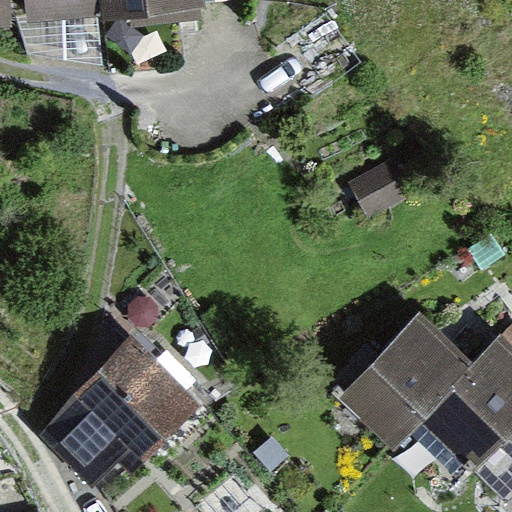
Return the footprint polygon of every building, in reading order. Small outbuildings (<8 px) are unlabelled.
[(16,0),(18,12),(101,4),(100,0),(16,0)] [(100,0),(101,4),(122,2),(124,19),(192,13),(190,0),(100,0)] [(397,158),(357,180),(374,210),(414,188),(397,158)] [(346,381),(403,436),(426,413),(473,366),(416,310),(346,381)] [(129,333),(84,367),(54,421),(103,477),(135,446),(141,452),(194,400),(129,333)] [(511,439),(511,349),(501,339),(473,366),(426,413),(483,469),(511,439)] [(511,498),(511,439),(483,469),(511,498)]
